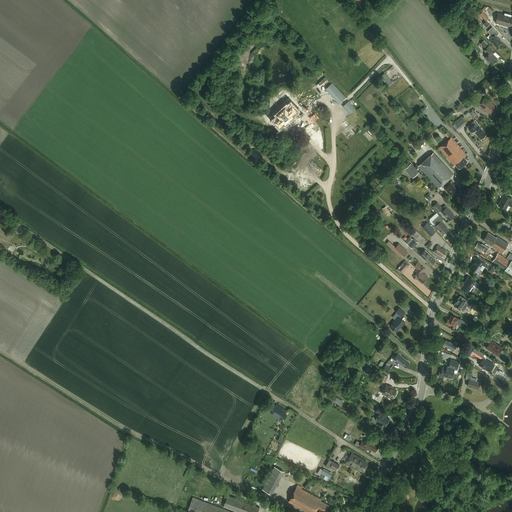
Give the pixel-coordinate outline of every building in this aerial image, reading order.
[(498,13),(496,23),(509,26),(509,25),(511,25),(511,17),(511,18),(511,15),(505,13),(505,14),(498,13)] [(500,34),(492,27),(488,31),(493,37),(490,40),(497,47),(502,42),(497,37),(500,34)] [(498,60),(492,54),(494,51),(488,46),(484,51),(487,54),(485,57),(492,65),(498,60)] [(343,106),(350,114),(356,109),(332,83),(326,88),(339,103),(342,100),(345,104),(343,106)] [(485,96),(477,107),(483,111),(484,110),(488,113),(489,113),(494,116),(498,110),(496,109),(498,107),(492,103),(493,102),(485,96)] [(285,119),(286,120),(294,113),(293,112),(298,108),(293,102),(292,103),(291,101),(287,105),(286,104),(278,112),(279,113),(274,117),(276,118),(275,119),(280,124),(285,119)] [(458,128),(466,122),(463,118),(455,125),(458,128)] [(474,121),(466,127),(472,133),(474,131),(481,139),(486,134),(479,126),(474,121)] [(464,157),(466,155),(452,137),(439,147),(454,165),(455,164),(459,168),(467,161),(464,157)] [(456,188),(450,182),(450,183),(447,180),(454,174),(434,152),(418,166),(438,188),(442,185),(450,194),(456,188)] [(419,172),(411,163),(405,169),(412,178),(419,172)] [(511,207),(511,199),(511,198),(504,194),(498,205),(506,209),(508,205),(511,207)] [(437,202),(433,206),(438,212),(440,210),(441,212),(449,221),(455,215),(445,205),(442,208),(437,202)] [(437,217),(433,221),(437,224),(434,227),(437,230),(438,229),(443,234),(449,229),(443,223),(445,221),(439,215),(437,217)] [(430,234),(434,231),(427,223),(423,227),(430,234)] [(501,248),(504,250),(508,244),(497,236),(496,237),(488,232),(486,235),(487,236),(487,237),(498,244),(497,246),(501,248)] [(502,253),(504,250),(501,248),(497,246),(498,244),(487,237),(487,236),(486,235),(483,240),(492,246),(491,246),(502,253)] [(412,240),(408,244),(412,249),(417,243),(413,239),(412,239),(412,240)] [(387,241),(385,243),(400,256),(401,254),(403,255),(407,251),(397,242),(393,246),(387,241)] [(481,244),(478,242),(474,247),(478,250),(478,251),(479,251),(480,251),(481,252),(482,250),(484,252),(485,253),(489,248),(483,243),(481,244)] [(442,257),(443,255),(444,256),(446,252),(445,252),(446,250),(438,245),(434,252),(442,257)] [(432,263),(436,259),(425,250),(420,255),(428,262),(429,261),(432,263)] [(505,270),(510,261),(498,253),(492,262),(505,270)] [(493,271),(496,267),(482,257),(480,260),(477,258),(470,268),(475,272),(474,274),(479,277),(482,271),(479,269),(483,264),(487,267),(493,271)] [(402,274),(410,265),(405,260),(397,269),(402,274)] [(415,274),(413,276),(416,279),(422,283),(428,277),(423,272),(425,269),(421,265),(418,262),(414,266),(417,269),(416,271),(417,273),(416,274),(415,274)] [(504,279),(505,278),(506,276),(498,270),(496,272),(496,273),(504,279)] [(479,284),(475,281),(468,277),(461,287),(462,288),(468,292),(471,288),(473,285),(477,287),(479,284)] [(466,300),(460,295),(454,305),(460,309),(461,308),(463,310),(467,306),(471,308),(474,304),(470,301),(469,303),(466,301),(466,300)] [(401,317),(405,313),(399,308),(396,312),(400,315),(399,317),(398,316),(389,326),(396,331),(399,328),(400,328),(405,322),(400,318),(401,317)] [(448,319),(446,323),(450,325),(454,327),(456,323),(458,324),(462,326),(463,327),(466,322),(464,321),(460,319),(455,317),(451,315),(449,319),(448,319)] [(459,333),(456,338),(465,343),(468,338),(459,333)] [(445,341),(444,342),(444,343),(444,344),(447,346),(447,347),(454,350),(457,345),(461,348),(463,344),(455,340),(453,343),(450,341),(449,342),(446,340),(445,341)] [(486,348),(497,355),(502,347),(491,340),(486,348)] [(479,365),(490,372),(494,365),(485,359),(487,356),(474,348),(472,352),(482,359),(479,365)] [(395,360),(405,367),(409,362),(400,354),(398,352),(393,358),(395,360)] [(439,372),(438,376),(443,378),(444,376),(451,379),(455,368),(456,369),(459,362),(451,359),(449,364),(448,366),(447,366),(446,368),(442,367),(441,372),(439,372)] [(468,380),(467,386),(478,389),(480,382),(475,381),(476,379),(470,377),(471,374),(467,372),(465,379),(468,380)] [(385,382),(388,376),(381,373),(378,379),(385,382)] [(393,387),(386,384),(382,393),(392,398),(393,397),(394,397),(397,392),(396,391),(396,389),(392,388),(393,387)] [(334,401),(340,406),(343,401),(337,397),(336,398),(333,396),(331,399),(334,401)] [(271,412),(282,419),(283,417),(284,418),(287,414),(285,413),(287,411),(276,404),(273,408),(270,406),(268,411),(271,412)] [(382,428),(384,425),(384,426),(389,419),(380,412),(383,409),(379,406),(375,411),(379,414),(375,419),(380,423),(378,425),(382,428)] [(359,446),(364,449),(366,446),(374,452),(379,445),(368,438),(365,443),(362,441),(359,446)] [(351,453),(346,462),(355,468),(356,467),(359,468),(360,468),(364,470),(367,464),(365,463),(366,461),(351,453)] [(329,468),(329,466),(336,471),(340,464),(333,460),(332,461),(329,459),(325,466),(329,468)] [(275,465),(264,489),(276,494),(286,470),(275,465)] [(330,478),(333,473),(324,468),(323,470),(320,468),(319,471),(321,472),(330,478)] [(328,482),(330,478),(321,472),(319,477),(328,482)] [(313,511),(316,508),(324,511),(325,511),(329,505),(320,500),(321,499),(297,486),(288,502),(307,511),(313,511)] [(257,511),(259,507),(227,495),(223,506),(238,511),(257,511)] [(233,511),(193,497),(186,511),(233,511)]
